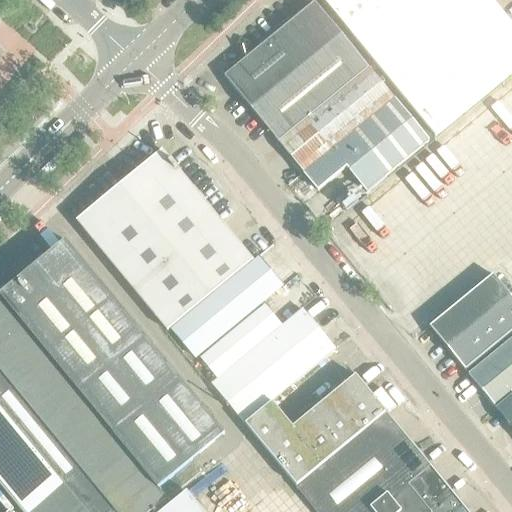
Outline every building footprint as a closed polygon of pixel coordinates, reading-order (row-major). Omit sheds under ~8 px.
[(322,0),(347,29),(435,136),(511,73),(511,26),(490,0),(322,0)] [(224,76),(278,143),(369,69),(314,3),(224,76)] [(278,143),(282,147),(304,174),(394,100),(369,69),(278,143)] [(429,142),(394,100),(304,174),(318,191),(347,168),(367,193),(429,142)] [(162,152),(129,179),(77,221),(167,331),(252,261),(176,169),(178,168),(171,161),(170,162),(162,152)] [(66,241),(0,295),(0,296),(168,500),(201,473),(191,461),(224,434),(66,241)] [(282,286),(260,259),(259,258),(172,330),(195,358),(282,286)] [(430,328),(438,337),(465,371),(511,331),(511,299),(492,275),(430,328)] [(0,485),(22,511),(152,511),(168,500),(0,296),(0,485)] [(201,359),(217,378),(279,326),(263,307),(201,359)] [(245,425),(272,402),(335,351),(301,310),(211,384),(245,425)] [(496,408),(511,394),(511,339),(469,375),(496,408)] [(329,398),(359,435),(386,413),(386,412),(355,375),(329,398)] [(511,394),(496,408),(511,427),(511,394)] [(310,413),(341,450),(359,435),(329,398),(310,413)] [(245,425),(296,487),(323,465),(292,428),(293,428),(272,402),(245,425)] [(292,428),(323,465),(341,450),(310,413),(293,428),(292,428)] [(323,465),(296,487),(315,511),(467,511),(386,413),(359,435),(341,450),(323,465)] [(163,511),(201,511),(186,493),(163,511)]
